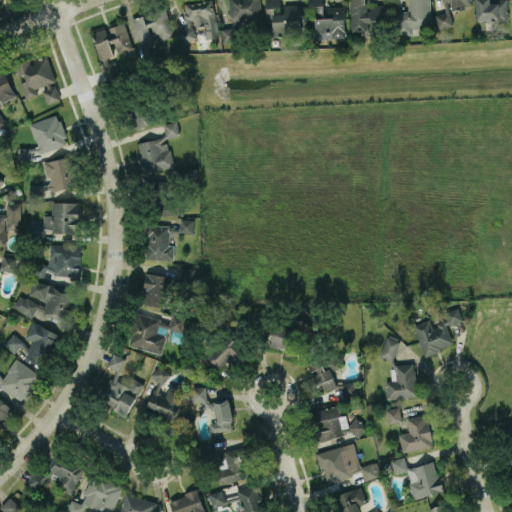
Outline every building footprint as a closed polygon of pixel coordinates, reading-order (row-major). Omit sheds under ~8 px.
[(212,0),(209,0),(183,4),(187,27),(179,28),(181,41),(198,38),(197,32),(205,31),(207,39),(219,37),(212,0)] [(222,42),(239,40),(237,22),(261,20),(259,0),(229,0),(232,27),(221,28),(222,42)] [(299,4),(284,4),(284,13),(274,14),(274,8),(280,8),(279,0),(267,0),(269,35),(301,33),(299,4)] [(346,38),(345,6),(324,6),(323,0),(308,0),(309,7),(314,7),(315,39),(346,38)] [(366,0),(350,0),(351,31),(369,31),(369,33),(384,32),(383,4),(367,5),(366,0)] [(430,0),(407,0),(408,10),(397,10),(397,34),(413,34),(413,28),(452,28),(452,14),(431,14),(430,0)] [(476,0),(477,21),(508,20),(507,0),(476,0)] [(173,36),(166,9),(132,18),(140,48),(158,43),(157,40),(173,36)] [(111,43),(114,42),(118,53),(133,48),(124,22),(106,28),(111,43)] [(92,32),(100,59),(114,55),(106,28),(92,32)] [(26,98),(38,94),(36,88),(42,86),(48,103),(60,99),(55,83),(56,82),(47,54),(31,59),(31,58),(15,63),(26,98)] [(102,66),(108,81),(121,75),(115,61),(102,66)] [(0,101),(15,95),(4,70),(0,71),(0,126),(4,125),(0,114),(0,101)] [(153,122),(145,99),(130,104),(138,128),(153,122)] [(31,122),(31,123),(37,146),(32,148),(18,148),(18,158),(19,161),(32,161),(32,152),(42,152),(66,145),(66,139),(59,114),(31,122)] [(180,135),(177,121),(164,123),(166,137),(180,135)] [(138,141),(142,172),(173,168),(169,143),(165,143),(164,137),(138,141)] [(75,186),(69,156),(45,161),(51,191),(75,186)] [(28,199),(41,199),(41,185),(28,185),(28,199)] [(79,233),(80,202),(52,202),(51,215),(43,215),(43,232),(79,233)] [(0,244),(6,245),(5,229),(21,229),(20,203),(6,203),(7,213),(0,213),(0,244)] [(180,233),(193,233),(193,219),(180,219),(180,233)] [(173,259),(174,244),(169,244),(170,225),(148,225),(147,258),(173,259)] [(80,264),(81,244),(51,243),(50,275),(79,276),(79,264),(80,264)] [(16,258),(3,255),(1,270),(14,272),(16,258)] [(44,277),(47,264),(35,262),(32,274),(44,277)] [(164,306),(168,275),(146,272),(142,303),(164,306)] [(30,295),(46,299),(45,303),(17,296),(14,310),(34,315),(35,312),(68,320),(71,308),(75,292),(33,282),(30,295)] [(413,324),(424,354),(454,344),(447,325),(463,320),(458,307),(444,312),(447,320),(432,325),(430,318),(413,324)] [(60,334),(33,321),(25,336),(33,340),(26,354),(46,364),(60,334)] [(295,356),(298,329),(271,326),(270,346),(285,348),(284,355),(295,356)] [(4,344),(14,352),(24,341),(13,332),(4,344)] [(239,360),(247,351),(228,334),(207,357),(220,369),(233,355),(239,360)] [(400,340),(387,336),(380,356),(393,361),(400,340)] [(142,382),(132,378),(129,385),(116,380),(125,358),(113,352),(107,366),(115,369),(101,403),(128,415),(142,382)] [(41,376),(17,358),(3,376),(0,372),(0,384),(22,401),(41,376)] [(310,373),(311,373),(315,388),(323,386),(324,391),(336,388),(331,368),(324,370),(322,359),(308,362),(310,373)] [(386,380),(387,398),(416,397),(415,363),(396,364),(396,380),(386,380)] [(160,383),(170,376),(161,365),(151,373),(160,383)] [(343,396),(357,394),(355,380),(341,383),(343,396)] [(176,422),(185,391),(168,386),(166,395),(151,391),(145,412),(176,422)] [(0,423),(13,411),(0,397),(0,423)] [(234,428),(228,398),(211,401),(215,422),(209,423),(210,433),(234,428)] [(317,439),(349,434),(346,414),(341,415),(339,406),(313,410),(315,422),(322,421),(324,430),(316,431),(317,439)] [(385,408),(388,423),(402,421),(400,406),(385,408)] [(406,417),(409,431),(399,434),(402,452),(434,445),(427,413),(406,417)] [(359,437),(367,426),(356,417),(347,427),(359,437)] [(221,484),(254,475),(245,445),(223,452),(227,466),(217,469),(221,484)] [(317,453),(326,484),(353,476),(343,445),(317,453)] [(34,471),(26,484),(39,491),(50,472),(59,477),(55,484),(71,493),(84,468),(56,452),(43,476),(34,471)] [(394,474),(407,470),(404,456),(391,460),(394,474)] [(443,490),(435,460),(406,468),(414,498),(443,490)] [(364,480),(377,477),(374,462),(361,465),(364,480)] [(100,511),(113,511),(122,484),(91,475),(82,503),(71,499),(67,511),(82,511),(84,507),(100,511)] [(266,511),(256,483),(237,490),(244,511),(266,511)] [(240,498),(236,487),(223,491),(227,503),(240,498)] [(341,511),(359,511),(358,504),(365,503),(362,487),(338,493),(341,511)] [(208,493),(212,507),(226,503),(221,489),(208,493)] [(204,511),(198,490),(169,499),(173,511),(204,511)] [(153,511),(157,502),(124,492),(118,511),(153,511)] [(0,510),(0,511),(12,511),(19,504),(11,498),(0,510)] [(450,511),(448,503),(429,508),(429,511),(450,511)]
